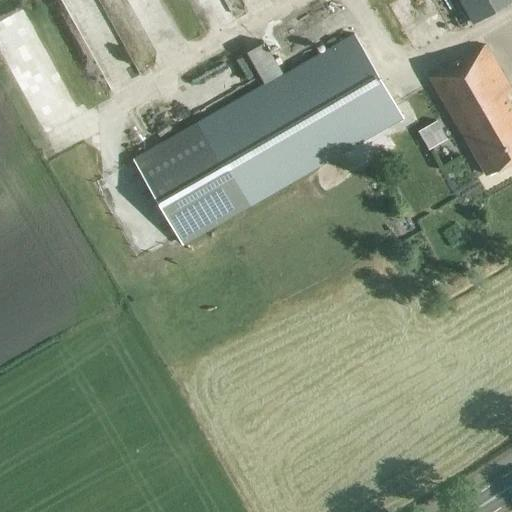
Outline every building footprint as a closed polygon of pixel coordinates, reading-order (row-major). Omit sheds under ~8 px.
[(94,0),(53,0),(71,40),(105,26),(94,0)] [(431,0),(435,11),(449,6),(447,0),(431,0)] [(459,0),(472,22),(510,0),(459,0)] [(314,35),(332,31),(329,20),(312,24),(314,35)] [(132,160),(179,242),(400,116),(353,34),(132,160)] [(485,44),(429,76),(484,174),(511,157),(511,108),(504,95),(511,91),(485,44)]
